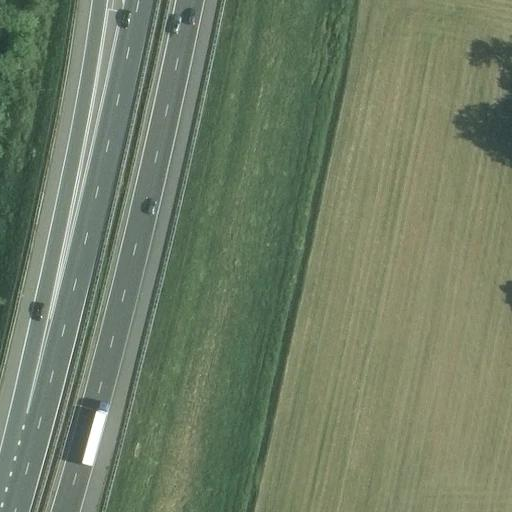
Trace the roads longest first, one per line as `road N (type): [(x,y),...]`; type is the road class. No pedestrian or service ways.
road 1 (motorway): [(65,511),(188,0)]
road 2 (motorway): [(140,0),(40,420)]
road 3 (motorway): [(103,0),(67,191),(40,420)]
